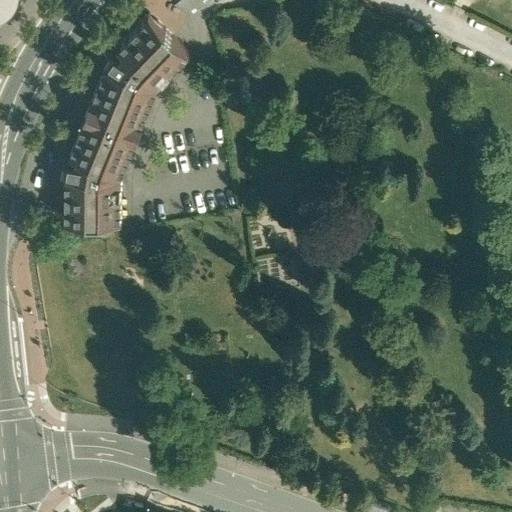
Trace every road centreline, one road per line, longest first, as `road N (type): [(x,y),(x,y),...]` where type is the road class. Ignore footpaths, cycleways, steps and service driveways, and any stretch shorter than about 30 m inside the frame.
road 1 (residential): [(5,455),(96,455),(286,511)]
road 2 (residential): [(379,0),(511,61)]
road 3 (secondary): [(81,0),(37,59),(9,121)]
